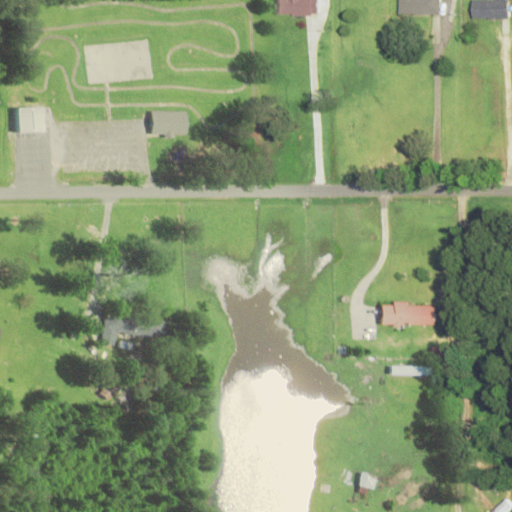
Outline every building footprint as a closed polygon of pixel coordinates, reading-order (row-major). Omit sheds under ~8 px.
[(276,0),(276,18),(315,18),(315,5),(314,5),(313,0),(276,0)] [(440,0),(399,0),(399,18),(440,18),(440,0)] [(508,21),(508,2),(473,2),(473,21),(508,21)] [(39,111),(14,111),(14,135),(39,135),(39,111)] [(185,113),(149,113),(149,138),(185,138),(185,113)] [(435,306),(379,306),(379,328),(435,328),(435,306)] [(108,313),(101,347),(114,349),(117,335),(161,344),(165,324),(108,313)] [(374,492),(377,479),(355,474),(353,488),(374,492)]
